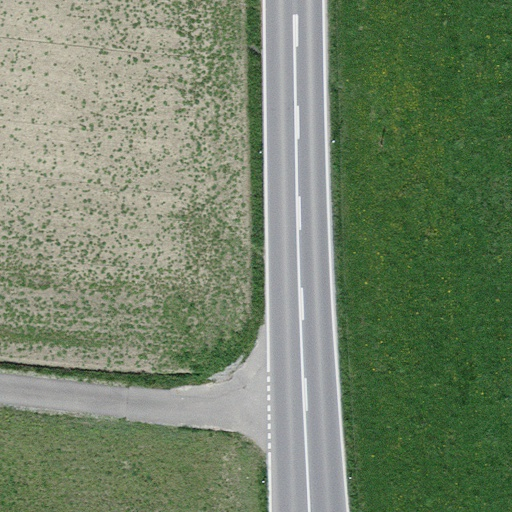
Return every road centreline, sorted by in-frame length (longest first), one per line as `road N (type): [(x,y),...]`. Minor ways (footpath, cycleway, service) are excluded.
road 1 (tertiary): [(309,511),(294,0)]
road 2 (track): [(304,405),(137,406),(0,391)]
